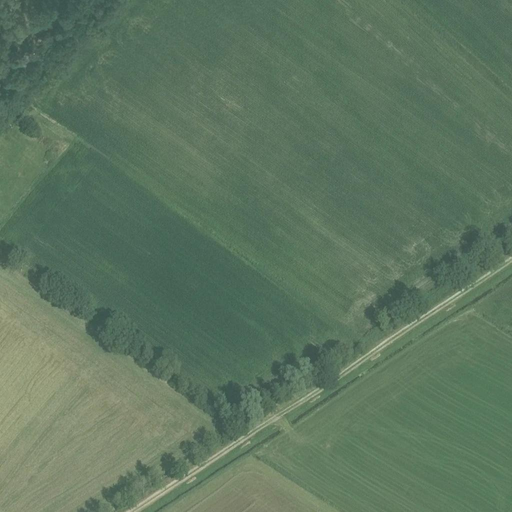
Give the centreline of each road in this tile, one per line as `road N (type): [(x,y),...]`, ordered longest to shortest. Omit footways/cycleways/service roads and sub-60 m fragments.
road 1 (track): [(511,259),(246,437)]
road 2 (track): [(246,437),(134,511)]
